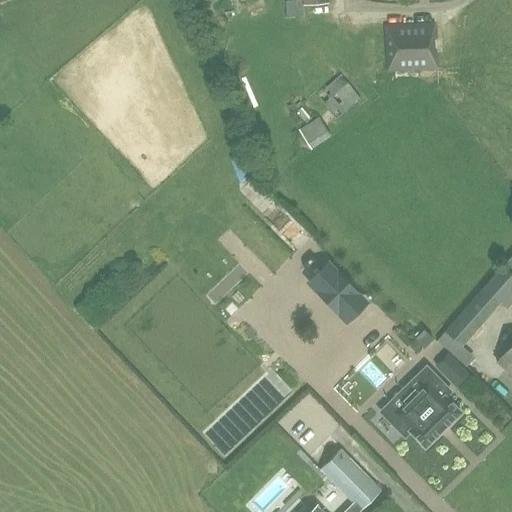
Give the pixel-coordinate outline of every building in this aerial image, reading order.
[(388,71),(437,68),(435,23),(386,25),(388,71)] [(336,118),(361,98),(342,74),(316,96),(336,118)] [(328,122),(309,129),(317,148),(335,141),(328,122)] [(255,247),(279,225),(263,208),(239,230),(255,247)] [(279,235),(259,252),(281,278),(319,245),(307,232),(290,247),(279,235)] [(344,323),(367,301),(325,259),(303,281),(344,323)] [(501,302),(511,289),(511,273),(501,265),(474,297),(492,312),(501,302)] [(466,306),(445,331),(463,347),(484,322),(466,306)] [(424,331),(415,339),(423,348),(432,339),(424,331)] [(511,374),(511,344),(497,361),(511,374)] [(456,388),(469,375),(448,353),(435,366),(456,388)] [(410,431),(425,446),(461,411),(445,396),(451,391),(430,369),(421,378),(425,383),(396,411),(394,408),(385,416),(405,436),(410,431)] [(358,511),(381,490),(340,449),(320,469),(353,502),(343,511),(323,511),(317,506),(311,511),(358,511)]
